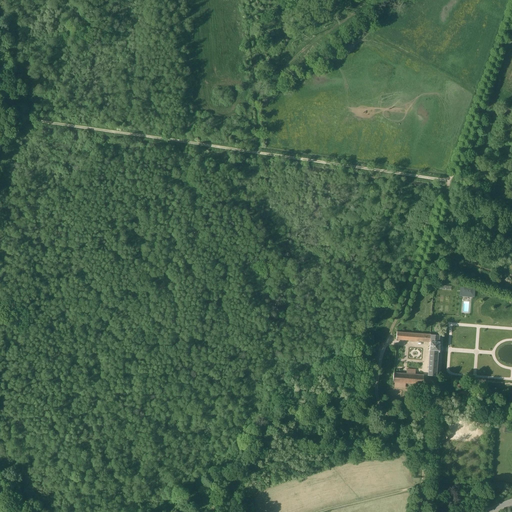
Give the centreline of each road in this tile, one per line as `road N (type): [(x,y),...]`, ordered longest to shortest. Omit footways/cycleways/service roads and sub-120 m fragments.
road 1 (track): [(18,111),(52,126),(450,180)]
road 2 (track): [(450,180),(511,15)]
